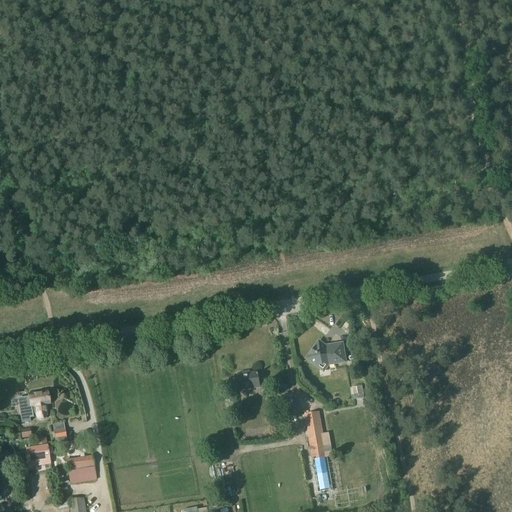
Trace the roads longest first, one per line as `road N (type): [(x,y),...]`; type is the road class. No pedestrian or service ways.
road 1 (unclassified): [(0,353),(511,265)]
road 2 (track): [(412,511),(366,290)]
road 3 (track): [(511,236),(492,193),(466,66)]
road 4 (unknown): [(73,350),(107,511)]
